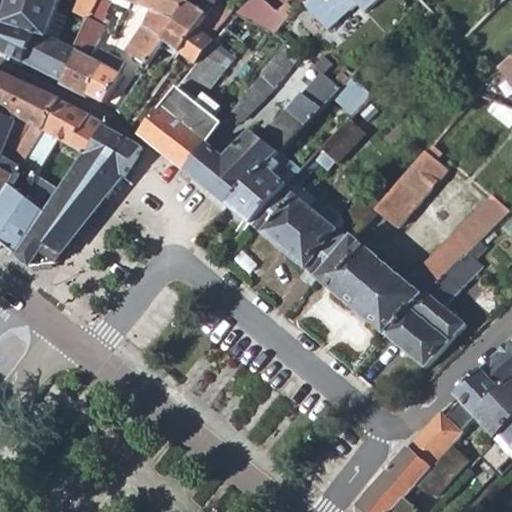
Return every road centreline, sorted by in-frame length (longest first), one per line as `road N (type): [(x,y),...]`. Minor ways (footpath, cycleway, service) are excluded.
road 1 (residential): [(390,437),(205,280),(173,270)]
road 2 (secondary): [(89,357),(293,511)]
road 3 (residential): [(511,320),(390,437)]
road 4 (residential): [(173,270),(147,285),(89,357)]
